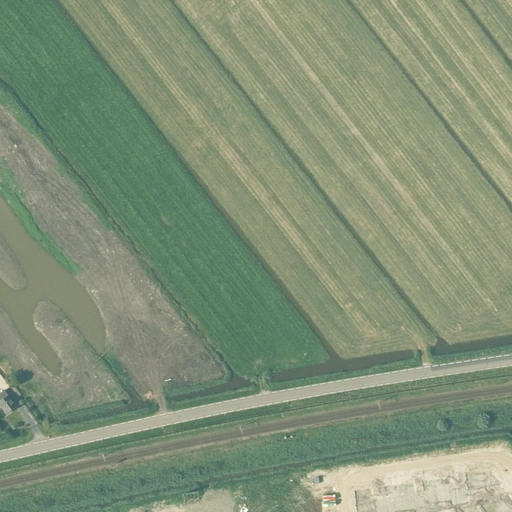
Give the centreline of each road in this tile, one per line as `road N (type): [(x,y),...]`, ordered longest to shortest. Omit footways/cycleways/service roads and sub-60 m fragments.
road 1 (tertiary): [(0,457),(273,396),(511,359)]
road 2 (residential): [(511,464),(493,455),(354,477),(340,492),(343,511)]
